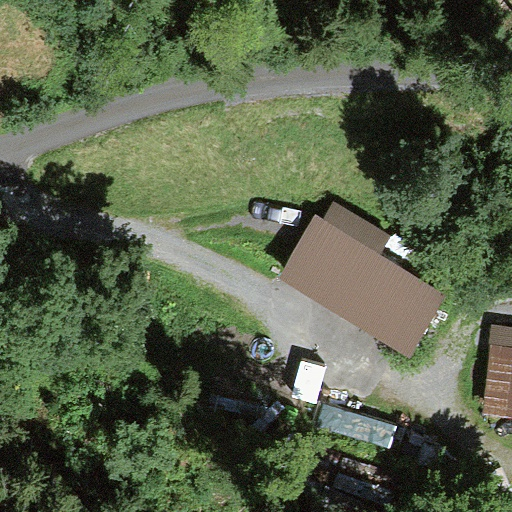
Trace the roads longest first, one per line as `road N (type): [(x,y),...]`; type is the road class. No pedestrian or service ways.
road 1 (unclassified): [(511,60),(175,90),(0,148)]
road 2 (track): [(426,402),(202,263),(49,219),(18,193),(0,158)]
